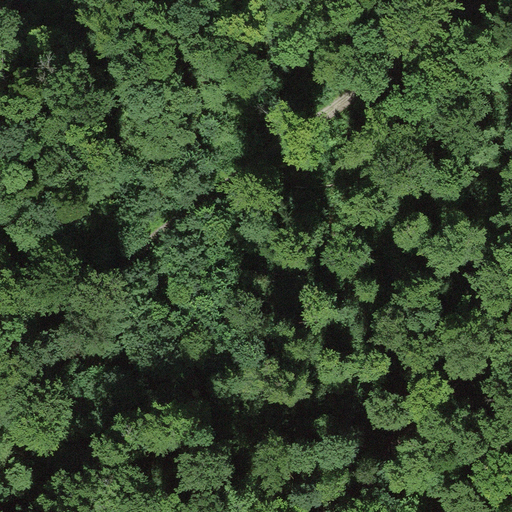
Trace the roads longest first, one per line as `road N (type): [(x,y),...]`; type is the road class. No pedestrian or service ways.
road 1 (track): [(0,345),(482,0)]
road 2 (track): [(321,511),(511,322)]
